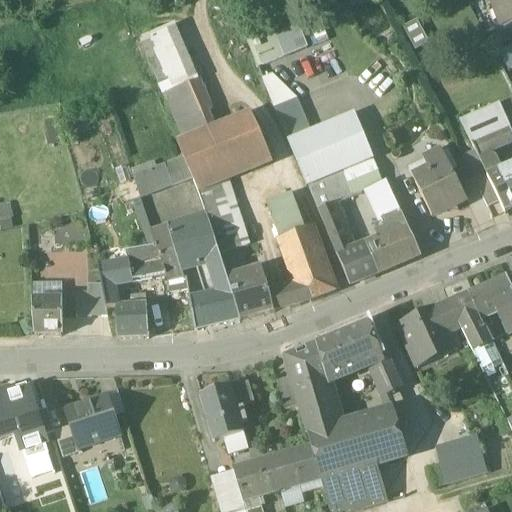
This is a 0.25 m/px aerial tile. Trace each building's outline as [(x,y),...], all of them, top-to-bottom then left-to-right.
[(511,0),(486,0),(491,11),(493,10),(501,30),(499,31),(499,33),(511,28),(511,0)] [(415,44),(427,38),(419,21),(406,27),(415,44)] [(175,25),(139,40),(162,97),(165,96),(190,86),(199,82),(175,25)] [(305,26),(277,34),(284,57),(312,49),(305,26)] [(273,34),(252,42),(262,68),(283,59),(273,34)] [(503,56),(511,65),(511,49),(511,48),(503,56)] [(296,99),(273,76),(263,80),(288,142),(310,133),(296,99)] [(209,132),(190,86),(165,96),(184,142),(209,132)] [(511,99),(497,106),(505,122),(511,118),(511,99)] [(497,106),(460,123),(472,147),(509,130),(505,122),(497,106)] [(184,142),(178,145),(184,158),(194,182),(198,192),(228,179),(271,162),(250,115),(209,132),(184,142)] [(310,133),(288,142),(307,188),(308,188),(343,174),(373,161),(354,115),(310,133)] [(511,136),(509,130),(472,147),(475,153),(479,161),(494,154),(511,145),(511,136)] [(454,176),(442,153),(424,162),(408,170),(432,218),(466,201),(454,176)] [(475,153),(462,158),(468,169),(469,172),(482,167),(479,161),(475,153)] [(494,154),(479,161),(482,167),(488,179),(503,172),(494,154)] [(184,158),(132,178),(140,201),(194,182),(184,158)] [(373,161),(343,174),(353,198),(369,191),(384,185),(373,161)] [(488,179),(482,167),(469,172),(478,191),(487,208),(500,203),(488,179)] [(511,168),(503,172),(488,179),(500,203),(506,215),(511,212),(511,168)] [(468,169),(454,176),(464,198),(478,191),(469,172),(468,169)] [(343,174),(308,188),(318,212),(334,206),(353,198),(343,174)] [(198,192),(210,227),(210,228),(216,245),(219,256),(251,246),(228,179),(198,192)] [(388,183),(384,185),(369,191),(388,237),(407,229),(388,183)] [(292,198),(288,196),(266,205),(279,240),(304,231),(292,198)] [(353,252),(334,206),(318,212),(338,259),(353,252)] [(210,228),(157,242),(158,248),(164,277),(168,282),(186,278),(197,269),(191,251),(216,245),(210,228)] [(336,292),(310,229),(304,231),(279,240),(296,286),(287,289),(292,308),(336,292)] [(388,237),(353,252),(365,280),(419,258),(407,229),(388,237)] [(216,245),(191,251),(197,269),(210,266),(221,263),(219,256),(216,245)] [(158,248),(127,254),(129,263),(133,284),(164,277),(158,248)] [(353,252),(338,259),(347,282),(349,284),(350,285),(351,286),(365,280),(353,252)] [(129,263),(98,270),(102,290),(133,284),(129,263)] [(221,263),(210,266),(217,290),(229,287),(227,279),(221,263)] [(262,269),(227,279),(229,287),(230,291),(238,322),(292,308),(287,289),(268,294),(262,269)] [(186,278),(168,282),(170,295),(189,292),(186,278)] [(511,290),(506,278),(473,293),(474,294),(471,295),(481,318),(482,319),(509,306),(511,304),(511,290)] [(88,294),(75,294),(75,318),(107,317),(106,310),(103,297),(101,286),(87,287),(88,294)] [(62,287),(32,288),(33,337),(36,337),(36,338),(61,337),(63,336),(62,287)] [(230,291),(203,299),(203,297),(188,301),(197,333),(238,322),(230,291)] [(115,295),(103,297),(106,310),(116,309),(116,308),(117,308),(115,295)] [(469,296),(469,295),(449,303),(460,327),(479,319),(481,318),(471,295),(469,296)] [(117,308),(116,308),(116,309),(118,340),(147,339),(146,300),(136,300),(136,307),(117,308)] [(449,303),(398,327),(415,365),(456,347),(450,335),(461,330),(460,327),(449,303)] [(511,304),(509,306),(509,310),(511,316),(511,318),(502,323),(507,336),(511,333),(511,330),(511,329),(511,304)] [(484,329),(479,319),(460,327),(461,330),(483,373),(503,364),(486,328),(484,329)] [(368,325),(331,340),(346,376),(372,365),(383,361),(383,360),(368,325)] [(500,332),(491,335),(494,341),(502,338),(500,332)] [(331,340),(285,359),(290,378),(299,407),(308,437),(341,427),(328,383),(346,376),(331,340)] [(401,392),(386,359),(383,360),(383,361),(372,365),(387,398),(401,392)] [(290,378),(277,382),(285,411),(299,407),(290,378)] [(229,388),(201,396),(215,443),(224,440),(229,455),(248,450),(240,424),(247,422),(243,408),(236,410),(229,388)] [(23,452),(45,445),(43,437),(35,415),(28,392),(11,398),(9,392),(0,395),(0,438),(1,441),(17,436),(23,452)] [(109,399),(66,413),(71,428),(78,449),(80,449),(120,435),(109,399)] [(46,411),(35,415),(43,437),(54,433),(46,411)] [(341,427),(308,437),(311,449),(321,483),(375,467),(408,457),(394,412),(341,427)] [(71,428),(54,433),(63,460),(81,454),(80,449),(78,449),(71,428)] [(477,442),(436,454),(441,468),(428,472),(429,473),(434,490),(486,476),(477,442)] [(45,445),(23,452),(26,463),(48,456),(45,445)] [(311,449),(271,460),(281,494),(321,483),(311,449)] [(271,460),(234,471),(246,510),(246,511),(263,511),(260,500),(281,494),(271,460)] [(375,467),(321,483),(329,511),(359,511),(386,504),(375,467)]
